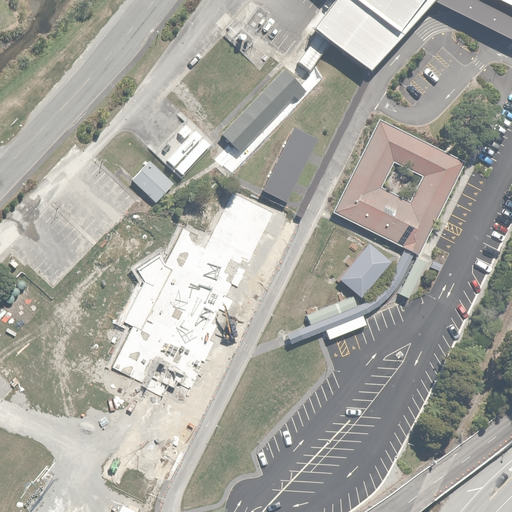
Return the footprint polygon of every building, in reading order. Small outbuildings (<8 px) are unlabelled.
[(511,0),(333,0),(314,28),(373,71),(435,3),(511,42),(511,0)] [(241,154),(305,85),(283,65),(220,133),(241,154)] [(379,115),(330,213),(417,255),(465,157),(379,115)] [(175,184),(148,159),(130,178),(156,203),(175,184)] [(391,258),(368,240),(339,278),(362,296),(391,258)] [(427,261),(414,255),(397,291),(409,297),(427,261)] [(206,472),(143,496),(149,511),(178,511),(216,497),(206,472)]
